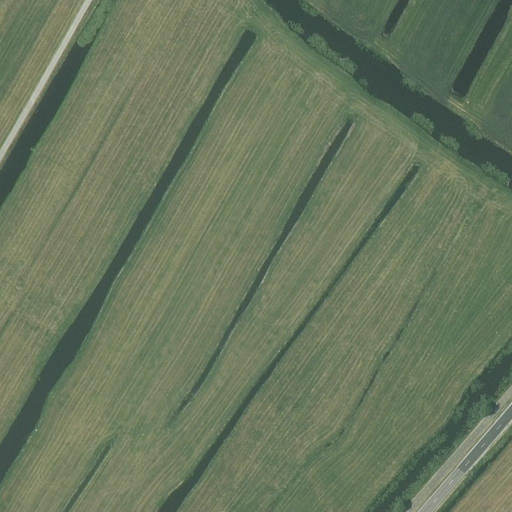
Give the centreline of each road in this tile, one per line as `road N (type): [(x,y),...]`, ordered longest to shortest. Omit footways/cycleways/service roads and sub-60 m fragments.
road 1 (track): [(0,150),(86,0)]
road 2 (tertiary): [(426,511),(511,412)]
